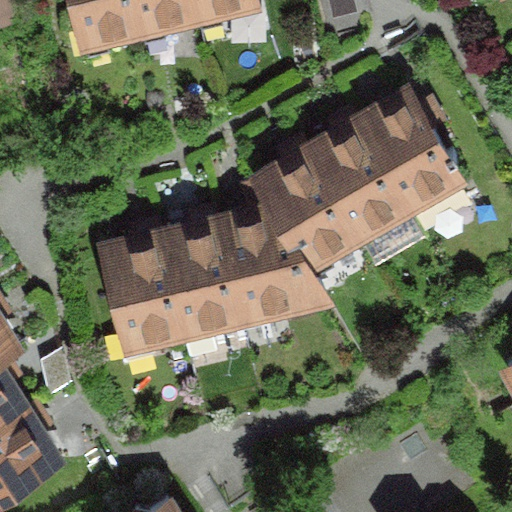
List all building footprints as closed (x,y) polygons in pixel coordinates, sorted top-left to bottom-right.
[(0,0),(0,18),(17,15),(13,0),(0,0)] [(139,11),(136,0),(75,0),(82,24),(104,19),(107,31),(142,23),(139,11)] [(196,0),(136,0),(139,11),(161,5),(164,17),(199,9),(196,0)] [(410,85),(360,113),(403,189),(422,178),(428,189),(460,171),(451,155),(457,152),(453,145),(447,148),(432,120),(443,114),(437,104),(425,110),(410,85)] [(348,120),(309,142),(352,218),(372,207),(378,218),(409,200),(403,189),(360,113),(353,101),(341,108),(348,120)] [(298,149),(258,171),(262,177),(246,179),(249,194),(269,189),(276,201),(302,247),(321,236),(327,247),(358,229),(352,218),(309,142),(303,131),(292,137),(298,149)] [(239,299),(219,214),(216,201),(204,203),(207,217),(162,227),(185,325),(191,349),(218,342),(213,318),(242,311),(239,299)] [(276,201),(219,214),(239,299),(264,293),(267,304),(327,291),(302,247),(276,201)] [(185,325),(162,227),(159,214),(146,217),(150,231),(104,241),(125,326),(148,320),(151,333),(185,325)] [(0,352),(5,349),(16,342),(0,317),(0,298),(2,297),(0,293),(0,352)] [(5,349),(0,352),(0,420),(25,405),(1,366),(12,360),(5,349)] [(36,398),(25,405),(0,420),(0,490),(57,454),(32,415),(43,408),(36,398)] [(133,511),(179,511),(167,493),(151,503),(136,498),(133,511)]
